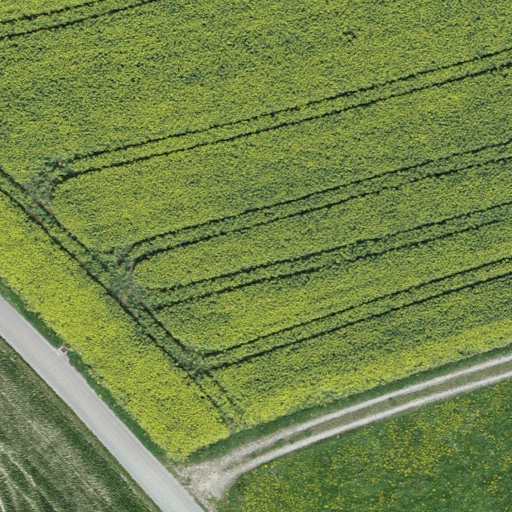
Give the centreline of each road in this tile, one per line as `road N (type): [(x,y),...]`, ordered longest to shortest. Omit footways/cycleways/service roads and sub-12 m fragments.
road 1 (track): [(163,489),(511,363)]
road 2 (unclassified): [(0,313),(183,511)]
